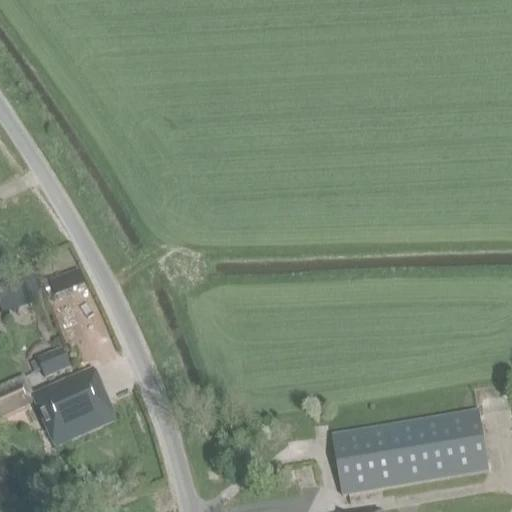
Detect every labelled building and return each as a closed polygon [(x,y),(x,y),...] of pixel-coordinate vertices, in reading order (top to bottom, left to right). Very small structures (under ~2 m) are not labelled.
[(0,287),(0,314),(2,320),(42,307),(32,277),(0,287)] [(44,380),(70,369),(63,352),(29,365),(34,375),(40,372),(44,380)] [(31,398),(23,380),(0,389),(0,417),(33,403),(53,449),(115,422),(92,371),(31,398)] [(331,437),(341,498),(486,474),(476,413),(331,437)] [(296,471),(299,491),(314,487),(312,468),(296,471)]
